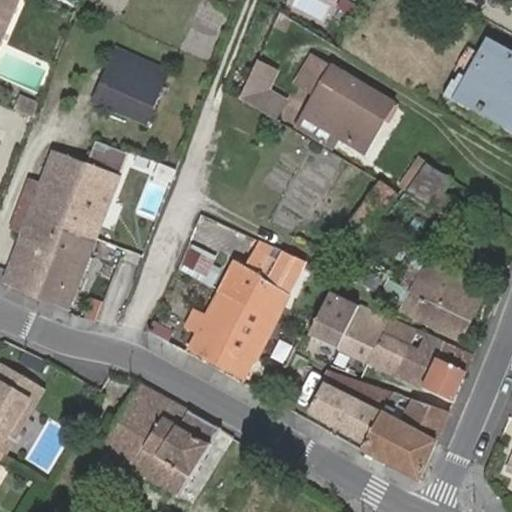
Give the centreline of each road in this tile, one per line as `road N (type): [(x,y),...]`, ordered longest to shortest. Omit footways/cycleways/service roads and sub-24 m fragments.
road 1 (residential): [(0,315),(128,355),(415,511)]
road 2 (residential): [(424,511),(444,491),(511,322)]
